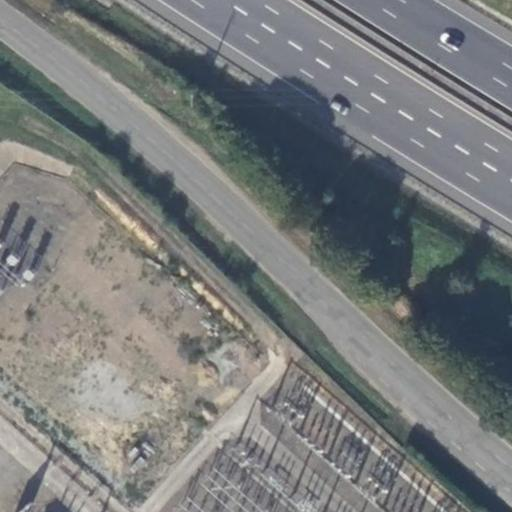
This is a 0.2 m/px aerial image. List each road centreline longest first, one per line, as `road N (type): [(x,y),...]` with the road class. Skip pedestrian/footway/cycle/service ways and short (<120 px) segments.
road 1 (tertiary): [(0,23),(184,168),(462,447),(511,487)]
road 2 (trunk): [(225,0),(511,179)]
road 3 (trunk): [(511,73),(391,0)]
